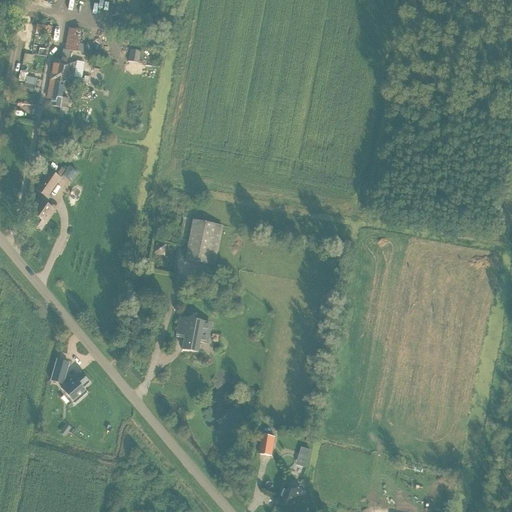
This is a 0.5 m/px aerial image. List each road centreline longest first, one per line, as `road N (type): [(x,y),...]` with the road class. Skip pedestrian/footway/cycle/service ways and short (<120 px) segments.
road 1 (unclassified): [(228,511),(0,240)]
road 2 (track): [(0,138),(24,0)]
